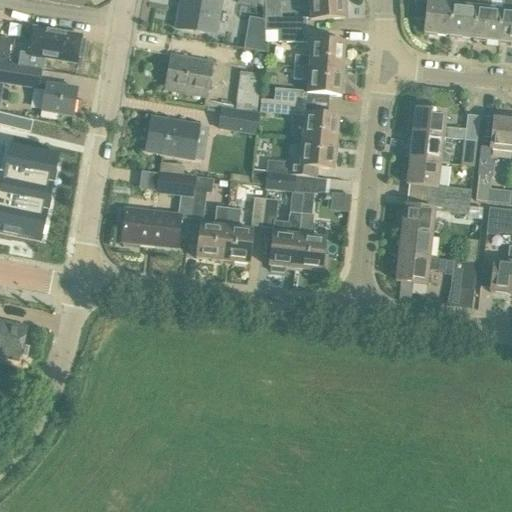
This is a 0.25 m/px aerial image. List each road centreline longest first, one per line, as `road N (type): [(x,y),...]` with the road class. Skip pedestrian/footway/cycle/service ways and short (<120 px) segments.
road 1 (residential): [(78,287),(124,0)]
road 2 (residential): [(355,315),(78,287)]
road 3 (residential): [(355,315),(383,66)]
road 4 (residential): [(328,511),(355,315)]
road 5 (residential): [(511,333),(355,315)]
road 6 (residential): [(33,417),(58,368),(78,287)]
road 7 (residential): [(511,81),(383,66)]
road 8 (residential): [(33,417),(121,511)]
